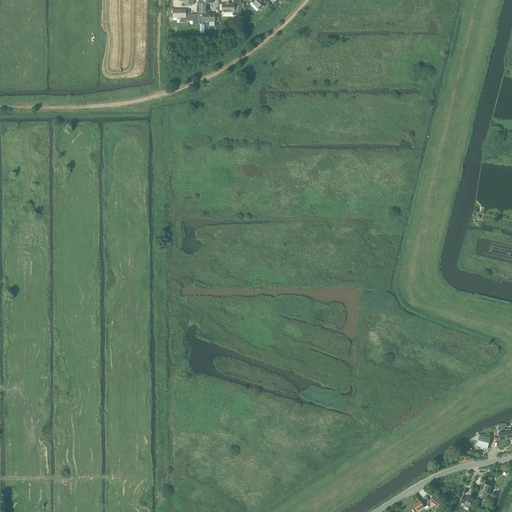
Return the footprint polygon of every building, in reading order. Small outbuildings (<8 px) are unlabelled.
[(206,4),(211,4),(211,0),(198,0),(199,13),(202,13),(202,14),(206,14),(206,4)] [(233,0),(233,4),(222,4),(222,13),(233,13),(233,16),(239,16),(238,0),(233,0)] [(265,4),(266,3),(264,0),(262,2),(260,0),(243,0),(245,1),(249,1),(249,0),(251,2),(259,11),(265,4)] [(185,10),(172,10),(173,18),(180,18),(180,23),(185,23),(185,21),(185,13),(185,10)] [(185,13),(185,21),(193,21),(193,25),(198,25),(198,15),(189,15),(189,13),(185,13)] [(203,25),(203,22),(214,22),(214,14),(206,14),(202,14),(202,13),(199,13),(198,13),(199,25),(203,25)] [(500,441),(511,438),(511,431),(511,432),(511,429),(505,430),(506,433),(503,433),(503,432),(499,432),(500,433),(499,434),(500,441)] [(480,435),(476,446),(487,450),(491,438),(480,435)] [(484,491),(490,494),(491,492),(490,491),(492,487),(488,485),(489,482),(486,480),(484,484),(484,483),(481,490),(484,491)] [(484,491),(481,490),(478,497),(486,500),(488,496),(489,496),(490,494),(484,491)] [(418,511),(431,503),(426,496),(418,502),(419,502),(413,506),(415,508),(413,509),(414,511),(416,511),(417,511),(418,511)] [(470,506),(472,501),(463,496),(460,502),(470,506)] [(433,497),(430,501),(436,505),(438,507),(441,503),(433,497)]
